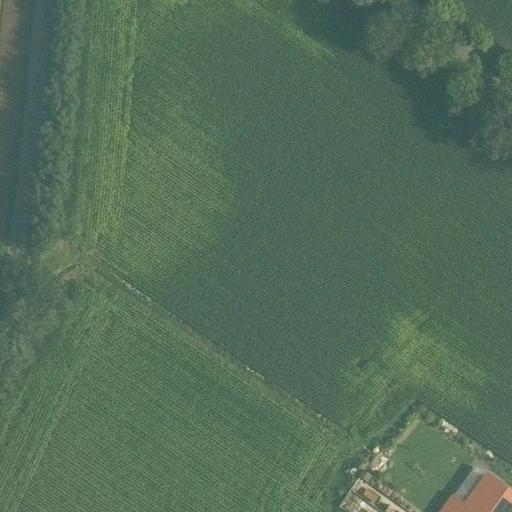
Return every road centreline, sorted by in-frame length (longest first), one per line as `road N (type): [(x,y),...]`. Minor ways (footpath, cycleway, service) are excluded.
road 1 (unclassified): [(0,311),(20,230),(46,0)]
road 2 (unclassified): [(404,0),(511,94)]
